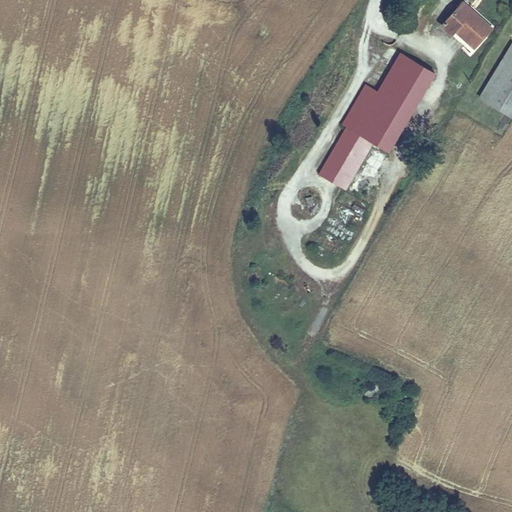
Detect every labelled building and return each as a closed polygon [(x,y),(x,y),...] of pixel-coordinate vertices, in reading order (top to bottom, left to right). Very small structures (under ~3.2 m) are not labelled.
[(493,21),(469,0),(459,0),(443,19),(452,29),(457,24),(477,40),(493,21)] [(511,40),(480,93),(511,113),(511,112),(511,40)] [(335,135),(362,151),(372,134),(388,144),(435,66),(398,45),(377,83),(365,77),(343,116),(344,119),(335,135)] [(355,164),(362,151),(335,135),(327,148),(355,164)] [(344,181),(355,164),(327,148),(319,163),(344,181)]
